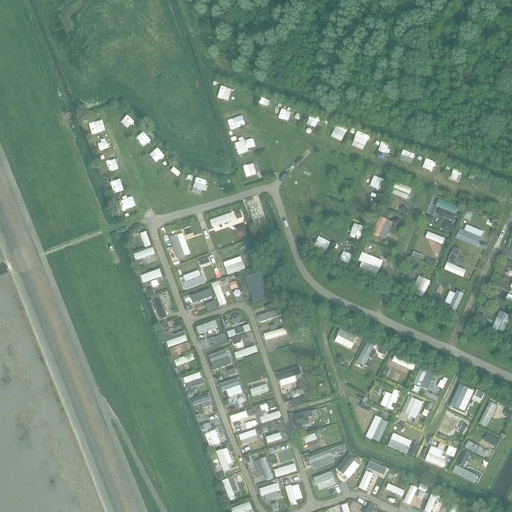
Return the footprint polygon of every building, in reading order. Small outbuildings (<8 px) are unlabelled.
[(231,88),(235,79),(225,75),(221,84),(231,88)] [(258,94),(261,83),(245,79),(242,90),(258,94)] [(265,99),(279,102),(281,91),(267,88),(265,99)] [(230,92),(224,95),(228,101),(234,98),(230,92)] [(289,97),(286,107),(299,110),(302,101),(289,97)] [(127,112),(135,120),(143,112),(135,104),(127,112)] [(314,113),(325,116),(327,106),(316,104),(314,113)] [(96,112),(99,121),(109,117),(106,108),(96,112)] [(234,115),(236,120),(249,117),(247,111),(234,115)] [(338,111),(333,125),(342,128),(347,115),(338,111)] [(365,131),(369,123),(363,119),(358,127),(365,131)] [(258,126),(262,135),(275,129),(271,120),(258,126)] [(142,128),(152,139),(158,133),(148,122),(142,128)] [(382,138),(390,140),(393,132),(386,129),(382,138)] [(268,141),(276,140),(275,132),(267,134),(268,141)] [(164,152),(172,146),(167,138),(158,143),(164,152)] [(423,156),(427,144),(417,141),(413,152),(423,156)] [(407,143),(404,149),(410,151),(413,145),(407,143)] [(348,147),(344,158),(353,161),(356,150),(348,147)] [(443,164),(446,152),(438,150),(435,162),(443,164)] [(464,173),(468,161),(453,156),(450,168),(464,173)] [(171,169),(177,174),(187,162),(181,157),(171,169)] [(385,177),(388,167),(381,164),(375,181),(385,184),(387,178),(385,177)] [(208,180),(211,170),(201,166),(197,176),(208,180)] [(482,166),(480,173),(491,176),(493,169),(482,166)] [(350,185),(354,175),(343,171),(339,180),(350,185)] [(416,189),(420,178),(405,172),(400,183),(416,189)] [(500,172),(498,180),(505,182),(507,174),(500,172)] [(122,182),(131,181),(130,173),(121,175),(122,182)] [(131,185),(125,187),(129,195),(134,193),(131,185)] [(462,210),(467,200),(447,190),(444,196),(438,193),(434,203),(442,207),(445,202),(462,210)] [(363,198),(372,202),(376,195),(366,191),(363,198)] [(258,195),(262,212),(270,211),(266,193),(258,195)] [(247,201),(255,225),(262,223),(255,199),(247,201)] [(219,210),(221,218),(242,211),(239,203),(219,210)] [(389,205),(381,224),(388,227),(396,208),(389,205)] [(408,209),(401,211),(404,218),(410,216),(408,209)] [(453,220),(460,220),(461,212),(453,211),(453,220)] [(363,215),(360,223),(370,227),(373,218),(363,215)] [(434,229),(451,235),(454,225),(436,220),(434,229)] [(186,249),(199,244),(191,222),(178,227),(186,249)] [(358,231),(360,225),(353,222),(351,228),(358,231)] [(488,235),(489,226),(466,222),(465,231),(488,235)] [(330,224),(323,230),(329,238),(336,231),(330,224)] [(358,248),(362,234),(354,232),(350,246),(358,248)] [(175,240),(179,252),(185,250),(182,238),(175,240)] [(369,251),(388,259),(392,250),(372,242),(369,251)] [(470,255),(474,246),(469,244),(465,253),(470,255)] [(237,265),(254,259),(251,251),(234,257),(237,265)] [(455,252),(453,261),(472,267),(475,258),(455,252)] [(262,291),(275,286),(267,262),(254,267),(262,291)] [(427,266),(422,280),(431,283),(437,269),(427,266)] [(227,296),(235,294),(228,275),(221,278),(227,296)] [(216,279),(198,286),(201,293),(219,287),(216,279)] [(460,294),(464,282),(458,280),(454,292),(460,294)] [(284,293),(273,296),(275,302),(286,299),(284,293)] [(267,311),(289,307),(288,300),(266,304),(267,311)] [(502,316),(511,318),(511,303),(506,302),(502,316)] [(285,318),(293,315),(291,310),(283,313),(285,318)] [(238,329),(245,325),(242,319),(235,322),(238,329)] [(360,339),(363,333),(346,325),(343,331),(360,339)] [(243,341),(250,336),(245,327),(238,331),(243,341)] [(374,354),(383,334),(376,331),(366,350),(374,354)] [(237,336),(231,338),(238,356),(244,353),(237,336)] [(280,352),(299,345),(296,338),(277,345),(280,352)] [(421,361),(424,354),(403,345),(400,352),(421,361)] [(185,357),(197,353),(194,346),(183,350),(185,357)] [(362,351),(361,357),(370,359),(371,354),(362,351)] [(245,357),(235,358),(238,374),(248,372),(245,357)] [(428,357),(423,375),(437,379),(442,361),(428,357)] [(303,365),(288,370),(291,376),(306,371),(303,365)] [(460,394),(469,398),(478,378),(468,374),(460,394)] [(240,383),(246,396),(257,391),(251,378),(240,383)] [(311,386),(309,380),(299,382),(301,389),(311,386)] [(388,396),(401,401),(408,386),(395,381),(388,396)] [(410,402),(424,408),(432,391),(417,385),(410,402)] [(201,389),(204,406),(211,405),(208,388),(201,389)] [(493,417),(507,395),(500,391),(486,412),(493,417)] [(317,409),(322,405),(318,399),(306,408),(313,417),(319,412),(317,409)] [(452,429),(454,423),(461,425),(465,408),(452,404),(446,428),(452,429)] [(384,405),(374,426),(388,432),(397,411),(384,405)] [(507,425),(510,419),(505,416),(502,423),(507,425)] [(248,424),(250,432),(267,428),(264,419),(248,424)] [(213,424),(218,437),(228,433),(223,420),(213,424)] [(310,435),(325,430),(322,422),(308,428),(310,435)] [(402,423),(397,436),(414,443),(419,430),(402,423)] [(483,424),(478,432),(485,437),(490,429),(483,424)] [(232,462),(238,459),(230,439),(224,441),(232,462)] [(448,448),(449,444),(438,440),(433,452),(451,459),(454,450),(448,448)] [(475,442),(465,463),(471,466),(481,445),(475,442)] [(264,451),(271,472),(279,469),(272,448),(264,451)] [(398,460),(393,468),(399,471),(404,463),(398,460)] [(370,462),(364,482),(370,484),(374,470),(384,474),(386,467),(370,462)] [(339,463),(319,470),(321,476),(341,470),(339,463)] [(235,486),(242,484),(237,468),(231,470),(235,486)] [(393,482),(410,489),(413,481),(397,473),(393,482)] [(270,486),(286,481),(285,475),(269,480),(270,486)] [(438,504),(444,486),(438,484),(432,502),(438,504)] [(394,492),(402,495),(404,488),(396,485),(394,492)] [(456,511),(464,511),(466,510),(461,508),(465,495),(459,494),(454,511),(456,511)]
